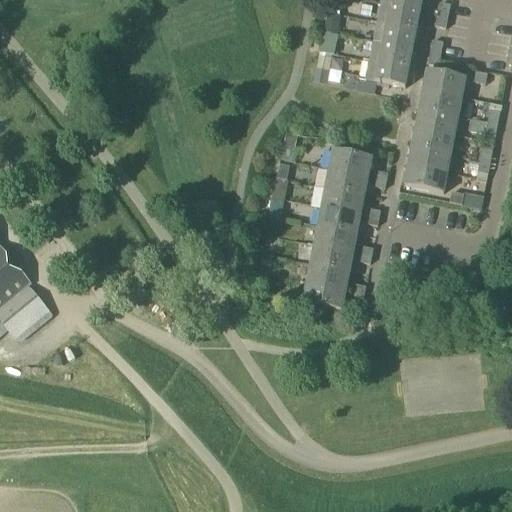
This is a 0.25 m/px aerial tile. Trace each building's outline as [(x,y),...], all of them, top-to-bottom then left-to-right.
[(381,0),(380,8),(419,15),(422,0),(381,0)] [(439,7),(437,19),(447,21),(449,9),(439,7)] [(380,8),(377,27),(415,35),(419,15),(380,8)] [(447,21),(437,19),(435,31),(445,33),(447,21)] [(377,27),(373,46),(412,54),(415,35),(377,27)] [(432,45),(429,57),(440,59),(442,47),(432,45)] [(373,46),(369,65),(408,73),(412,54),(373,46)] [(440,59),(429,57),(427,68),(437,70),(440,59)] [(408,73),(369,65),(365,84),(404,92),(408,73)] [(315,72),(313,83),(312,86),(326,89),(327,85),(329,75),(319,73),(315,72)] [(426,74),(422,94),(461,102),(465,82),(426,74)] [(487,78),(475,75),(473,86),(485,88),(487,78)] [(356,91),(358,83),(358,80),(346,78),(344,88),(356,91)] [(12,89),(0,97),(0,109),(5,116),(22,104),(12,89)] [(422,94),(418,113),(458,121),(461,102),(422,94)] [(418,113),(415,132),(454,140),(458,121),(418,113)] [(489,115),(487,126),(497,128),(499,117),(489,115)] [(470,135),(484,138),(494,140),(497,128),(487,126),(486,127),(472,124),(470,135)] [(415,132),(411,151),(450,158),(454,140),(415,132)] [(285,149),(282,164),(292,165),(295,151),(297,140),(287,138),(285,149)] [(411,151),(407,170),(446,177),(450,158),(411,151)] [(481,152),(479,164),(489,166),(492,154),(481,152)] [(332,154),(328,174),(367,181),(371,162),(332,154)] [(489,166),(479,164),(477,176),(487,178),(489,166)] [(456,182),(467,184),(470,168),(459,166),(456,182)] [(302,185),(305,173),(292,170),(289,182),(302,185)] [(446,177),(407,170),(404,189),(443,197),(446,177)] [(328,174),(325,193),(364,200),(367,181),(328,174)] [(376,175),(374,183),(386,185),(387,177),(376,175)] [(386,185),(374,183),(373,190),(384,192),(386,185)] [(271,201),(284,204),(286,195),(273,192),(271,201)] [(325,193),(321,212),(360,219),(364,200),(325,193)] [(463,208),(462,210),(481,214),(483,203),(453,197),(451,206),(463,208)] [(271,201),(267,220),(280,223),(284,204),(271,201)] [(321,212),(317,230),(356,238),(360,219),(321,212)] [(368,213),(367,220),(378,223),(380,215),(368,213)] [(378,223),(367,220),(365,228),(377,230),(378,223)] [(317,230),(314,249),(353,257),(356,238),(317,230)] [(314,249),(310,268),(349,276),(353,257),(314,249)] [(0,340),(8,334),(18,347),(53,319),(28,290),(31,288),(0,250),(0,340)] [(361,251),(359,258),(371,260),(372,253),(361,251)] [(371,260),(359,258),(358,265),(369,268),(371,260)] [(310,268),(306,287),(345,294),(349,276),(310,268)] [(345,294),(306,287),(302,307),(341,314),(345,294)] [(353,288),(352,296),(363,298),(365,291),(353,288)] [(363,298),(352,296),(350,303),(362,305),(363,298)]
